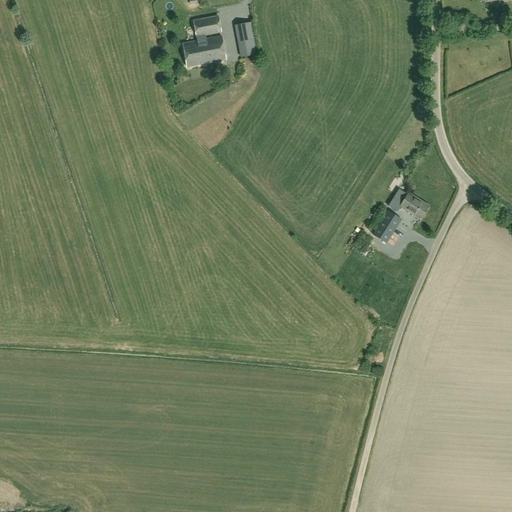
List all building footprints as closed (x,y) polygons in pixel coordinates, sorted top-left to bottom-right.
[(226,60),(221,36),(204,40),(203,36),(221,32),(218,16),(193,21),(196,37),(193,37),(193,42),(182,44),(187,67),(226,60)] [(235,33),(250,32),(249,16),(234,17),(235,33)] [(242,58),(256,55),(253,40),(239,42),(242,58)] [(400,207),(420,220),(429,206),(409,193),(400,207)] [(388,211),(372,234),(386,243),(401,219),(388,211)]
